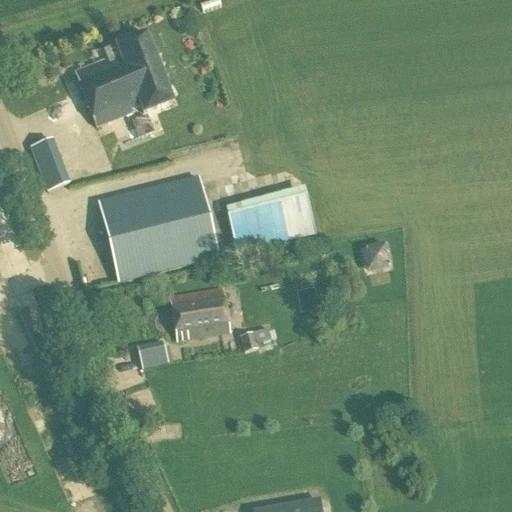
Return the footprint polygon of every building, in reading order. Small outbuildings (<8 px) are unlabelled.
[(153,133),(145,113),(171,102),(145,34),(115,46),(117,51),(103,56),(105,61),(74,73),(96,128),(132,114),(135,123),(132,124),(137,139),(153,133)] [(53,192),(66,186),(58,168),(45,174),(53,192)] [(118,284),(218,259),(198,180),(98,204),(118,284)] [(303,189),(224,210),(237,257),(316,235),(303,189)] [(391,267),(387,248),(384,248),(383,245),(364,249),(364,252),(361,253),(365,272),(368,272),(368,275),(388,271),(387,268),(391,267)] [(238,275),(266,269),(263,257),(235,264),(238,275)] [(176,343),(228,335),(221,291),(168,299),(176,343)] [(362,307),(363,338),(372,338),(371,307),(362,307)] [(324,313),(317,315),(319,323),(326,322),(324,313)] [(0,329),(4,340),(22,333),(15,317),(0,323),(0,329)] [(268,334),(266,330),(251,335),(251,334),(237,338),(243,355),(256,351),(255,347),(275,340),(273,333),(268,334)] [(142,371),(165,366),(161,346),(138,351),(142,371)] [(32,393),(43,388),(36,370),(24,374),(32,393)] [(322,511),(320,500),(260,511),(322,511)]
